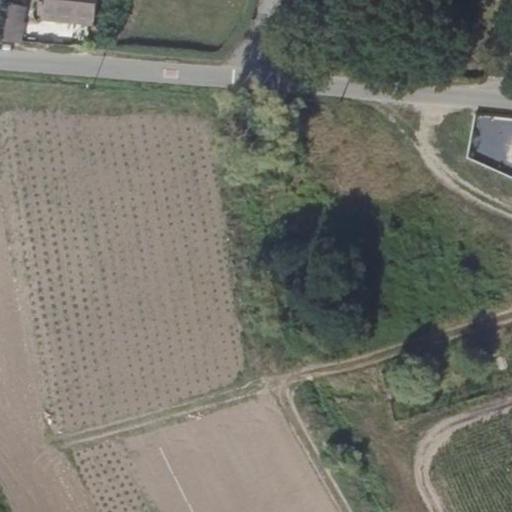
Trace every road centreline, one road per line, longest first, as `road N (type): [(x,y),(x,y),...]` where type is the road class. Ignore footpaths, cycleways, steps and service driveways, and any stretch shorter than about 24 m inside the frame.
road 1 (unclassified): [(0,60),(511,103)]
road 2 (track): [(511,312),(66,441)]
